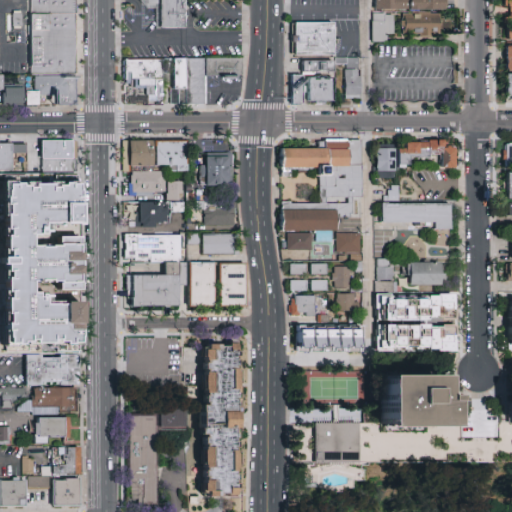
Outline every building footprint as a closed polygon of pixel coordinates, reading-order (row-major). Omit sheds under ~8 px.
[(77,75),(49,75),(35,75),(29,75),(30,15),(30,0),(76,0),(76,14),(77,75)] [(185,0),(186,13),(187,26),(162,26),(162,13),(163,0),(185,0)] [(360,0),(361,12),(361,17),(349,18),(349,12),(349,10),(346,10),(346,0),(360,0)] [(374,0),(375,9),(408,8),(407,0),(374,0)] [(410,0),(411,9),(447,9),(447,0),(410,0)] [(440,12),(403,13),(403,35),(440,34),(440,12)] [(394,33),(394,13),(372,13),(372,41),(387,41),(387,33),(394,33)] [(335,20),(335,52),(322,52),(295,52),(295,21),(322,21),(335,20)] [(187,74),(188,87),(175,87),(175,74),(174,57),(187,57),(187,74)] [(362,97),(338,97),(337,73),(337,59),(360,57),(361,73),(362,97)] [(201,104),(187,104),(188,87),(188,74),(189,59),(201,59),(243,58),(243,74),(243,77),(207,77),(206,103),(201,104)] [(322,72),(303,72),(303,59),(322,58),(334,58),(335,71),(322,72)] [(164,74),(164,81),(140,81),(127,81),(127,75),(126,61),(140,60),(163,60),(164,74)] [(304,102),(292,102),(292,74),(304,73),(304,102)] [(322,101),(309,101),(309,74),(322,74),(335,74),(335,100),(322,101)] [(4,107),(5,86),(15,86),(15,78),(19,78),(23,78),(23,107),(19,107),(4,107)] [(69,102),(53,102),(53,85),(67,84),(69,102)] [(40,107),(25,107),(25,90),(40,90),(40,107)] [(73,158),(42,158),(42,136),(73,136),(73,158)] [(279,203),(279,230),(333,230),(333,219),(348,219),(348,202),(360,202),(360,141),(283,141),(283,173),(287,173),(287,167),(313,167),(313,175),(317,175),(317,203),(279,203)] [(453,168),(453,147),(441,147),(441,141),(403,141),(403,149),(396,149),(396,166),(407,166),(407,157),(439,157),(439,168),(453,168)] [(129,142),(153,142),(153,172),(132,172),(132,168),(129,168),(129,142)] [(154,142),(154,172),(186,172),(186,142),(154,142)] [(0,144),(0,171),(11,171),(11,148),(18,148),(18,151),(22,151),(22,144),(0,144)] [(393,178),(393,148),(374,148),(374,178),(393,178)] [(230,184),(206,185),(205,156),(229,155),(230,184)] [(42,158),(75,158),(76,173),(41,173),(42,158)] [(166,173),(166,194),(154,194),(154,197),(137,197),(137,194),(132,194),(132,186),(131,186),(131,177),(133,177),(133,173),(166,173)] [(184,213),(176,213),(176,200),(166,199),(167,179),(182,179),(182,190),(185,190),(184,213)] [(1,186),(2,344),(78,343),(77,303),(45,303),(45,298),(25,298),(25,287),(50,287),(50,294),(72,294),(72,235),(51,235),(51,248),(24,248),(24,232),(42,232),(42,225),(72,225),(72,185),(1,186)] [(388,200),(398,200),(398,185),(388,185),(388,200)] [(199,201),(199,230),(187,229),(187,201),(199,201)] [(213,202),(214,207),(234,206),(235,226),(204,227),(203,203),(213,202)] [(125,228),(124,203),(169,203),(170,227),(125,228)] [(448,203),(378,203),(378,227),(448,227),(448,203)] [(182,259),(178,262),(134,262),(134,258),(128,258),(128,234),(181,233),(182,259)] [(331,253),(356,253),(356,233),(331,233),(331,253)] [(199,234),(199,254),(232,254),(232,234),(199,234)] [(284,234),(283,249),(307,250),(307,235),(284,234)] [(390,279),(391,258),(375,258),(374,279),(390,279)] [(442,262),(404,262),(404,285),(442,285),(442,262)] [(186,264),(186,306),(210,306),(210,264),(186,264)] [(216,306),(242,306),(242,264),(216,264),(216,306)] [(304,264),(286,264),(286,274),(323,274),(323,264),(304,264)] [(178,265),(178,307),(131,307),(131,265),(178,265)] [(348,266),(329,266),(329,288),(348,288),(348,266)] [(323,280),(287,280),(287,291),(323,291),(323,280)] [(334,311),(352,311),(352,294),(334,294),(334,311)] [(311,296),(287,296),(287,317),(311,317),(311,296)] [(438,319),(438,298),(400,298),(400,319),(438,319)] [(291,352),(359,352),(359,325),(291,325),(291,352)] [(447,333),(419,333),(419,348),(447,348),(447,333)] [(236,343),(199,344),(199,496),(237,496),(236,343)] [(27,386),(27,355),(78,354),(79,386),(27,386)] [(378,376),(435,376),(435,396),(444,395),(444,427),(379,427),(378,376)] [(76,414),(69,414),(69,416),(59,416),(59,409),(32,409),(32,390),(76,389),(76,414)] [(14,406),(14,409),(0,409),(0,390),(25,390),(25,401),(19,401),(19,406),(14,406)] [(359,404),(336,404),(336,422),(359,422),(359,404)] [(187,407),(187,431),(167,432),(167,407),(187,407)] [(129,506),(129,413),(158,413),(158,506),(129,506)] [(37,420),(68,420),(68,440),(49,440),(49,447),(34,447),(34,426),(37,426),(37,420)] [(355,463),(355,421),(310,421),(310,463),(355,463)] [(0,440),(8,440),(8,425),(0,425),(0,440)] [(78,447),(79,476),(51,477),(50,447),(78,447)] [(21,455),(21,476),(27,476),(27,490),(47,490),(47,467),(41,467),(40,476),(31,476),(31,455),(21,455)] [(0,506),(23,506),(23,479),(0,479),(0,506)] [(49,480),(48,507),(76,508),(77,481),(49,480)]
